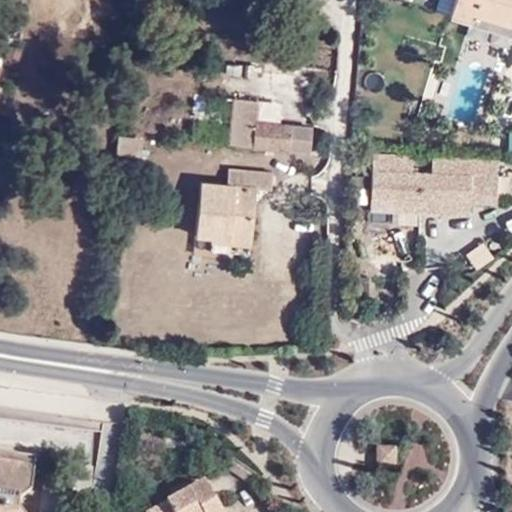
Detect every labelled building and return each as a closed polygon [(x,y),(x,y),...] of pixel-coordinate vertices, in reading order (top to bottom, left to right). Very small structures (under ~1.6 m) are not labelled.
[(511,0),(449,0),(445,15),(464,21),(467,13),(511,27),(511,25),(511,0)] [(509,35),(511,27),(467,13),(464,21),(509,35)] [(0,70),(16,72),(21,45),(0,42),(0,70)] [(231,96),(229,118),(310,130),(310,124),(255,118),(257,99),(231,96)] [(308,148),(310,130),(229,118),(227,139),(308,148)] [(121,135),(119,150),(136,152),(138,136),(121,135)] [(467,200),(492,201),(494,157),(436,154),(435,166),(412,164),(412,152),(371,150),(372,195),(418,198),(467,200)] [(229,180),(250,185),(256,186),(270,187),(273,170),(227,165),(226,180),(229,180)] [(200,179),(194,231),(249,237),(256,186),(250,185),(248,210),(233,209),(233,213),(212,210),(215,186),(227,187),(229,180),(226,180),(226,182),(200,179)] [(229,180),(227,187),(215,186),(212,210),(233,213),(233,209),(248,210),(250,185),(229,180)] [(466,211),(467,200),(418,198),(418,208),(466,211)] [(467,254),(475,269),(490,262),(481,246),(467,254)] [(15,511),(11,506),(15,490),(19,490),(23,488),(25,484),(29,456),(16,453),(19,439),(0,436),(0,511),(15,511)] [(395,441),(374,443),(375,463),(396,461),(395,441)] [(148,511),(219,511),(202,481),(148,511)]
